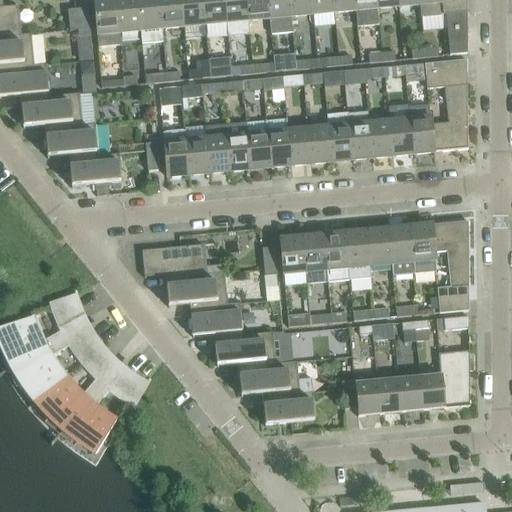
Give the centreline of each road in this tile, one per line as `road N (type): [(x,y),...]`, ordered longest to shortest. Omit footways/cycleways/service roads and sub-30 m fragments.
road 1 (residential): [(65,224),(498,184)]
road 2 (residential): [(260,465),(65,224)]
road 3 (residential): [(500,441),(498,184)]
road 4 (residential): [(500,441),(260,465)]
road 5 (residential): [(498,184),(497,0)]
